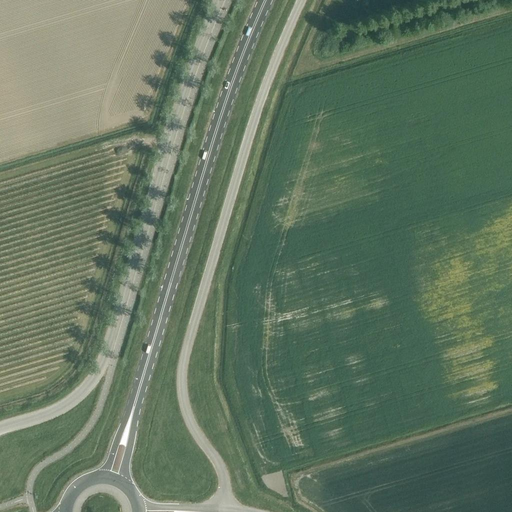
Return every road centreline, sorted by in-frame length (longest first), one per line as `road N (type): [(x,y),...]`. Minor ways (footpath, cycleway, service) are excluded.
road 1 (unclassified): [(301,0),(266,82),(181,373),(188,417),(225,483),(224,511)]
road 2 (unclassified): [(218,0),(97,372),(68,404),(0,429)]
road 3 (primary): [(265,0),(136,396)]
